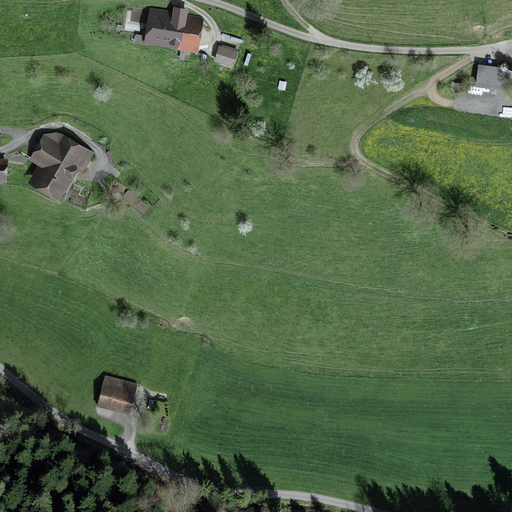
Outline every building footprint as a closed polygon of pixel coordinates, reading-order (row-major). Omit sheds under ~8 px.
[(153,10),(149,37),(176,41),(175,47),(194,50),(199,18),(183,15),(184,10),(173,9),(172,13),(153,10)] [(213,61),(231,66),(235,52),(218,47),(213,61)] [(476,85),(506,89),(508,72),(478,68),(476,85)] [(45,165),(36,179),(57,191),(72,166),(81,171),(91,153),(57,133),(46,134),(32,157),(34,158),(45,165)] [(127,144),(111,151),(110,151),(116,166),(133,159),(127,144)] [(17,166),(33,167),(34,158),(32,157),(17,157),(17,166)] [(110,403),(130,409),(137,385),(106,376),(98,405),(108,409),(110,403)]
